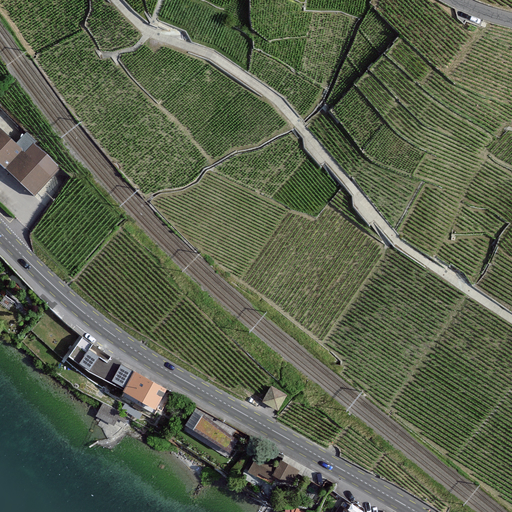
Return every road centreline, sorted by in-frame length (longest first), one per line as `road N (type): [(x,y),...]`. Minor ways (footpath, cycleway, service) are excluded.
road 1 (track): [(113,0),(147,31),(213,55),(279,102),(398,242),(511,316)]
road 2 (primary): [(0,231),(122,341),(418,511)]
